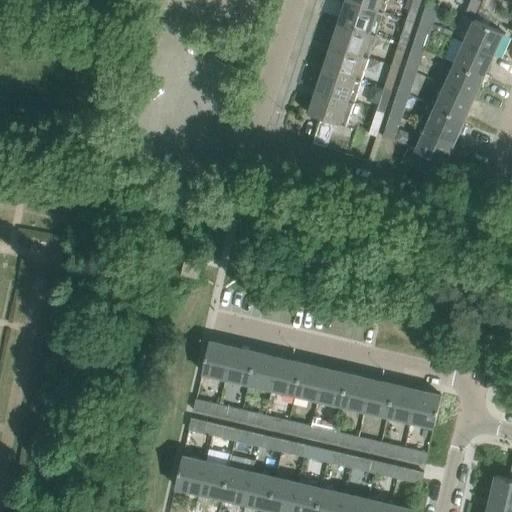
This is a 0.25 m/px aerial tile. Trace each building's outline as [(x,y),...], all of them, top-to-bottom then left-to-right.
[(350,0),(345,0),(338,22),(376,35),(384,12),(350,0)] [(350,0),(384,12),(387,0),(350,0)] [(414,22),(421,0),(412,0),(407,19),(414,22)] [(438,3),(427,0),(420,23),(431,26),(438,3)] [(407,19),(399,42),(407,45),(414,22),(407,19)] [(475,19),(465,41),(494,54),(504,32),(475,19)] [(369,58),(376,35),(338,22),(331,45),(369,58)] [(431,26),(420,23),(413,45),(423,49),(431,26)] [(465,41),(455,63),(484,76),(494,54),(465,41)] [(407,45),(399,42),(391,65),(399,68),(407,45)] [(331,45),(324,67),(362,80),(369,58),(331,45)] [(423,49),(413,45),(405,68),(416,72),(423,49)] [(455,63),(445,84),(474,98),(484,76),(455,63)] [(392,90),(399,68),(391,65),(384,87),(392,90)] [(354,102),(362,80),(324,67),(316,90),(354,102)] [(416,72),(405,68),(398,91),(408,94),(416,72)] [(465,119),(474,98),(445,84),(435,106),(465,119)] [(392,90),(384,87),(377,109),(385,112),(392,90)] [(316,90),(309,113),(321,117),(313,143),(327,147),(335,122),(347,125),(354,102),(316,90)] [(408,94),(398,91),(390,114),(401,117),(408,94)] [(435,106),(425,128),(455,141),(465,119),(435,106)] [(377,135),(385,112),(377,109),(369,133),(377,135)] [(401,117),(390,114),(383,136),(393,140),(394,139),(401,117)] [(445,163),(455,141),(425,128),(416,149),(409,145),(408,146),(401,162),(437,178),(444,163),(445,163)] [(199,278),(202,264),(192,262),(185,260),(181,274),(199,278)] [(202,372),(225,377),(232,346),(210,341),(202,372)] [(256,351),(232,346),(225,377),(248,382),(256,351)] [(279,357),(256,351),(248,382),(272,388),(279,357)] [(302,362),(279,357),(272,388),(295,393),(302,362)] [(325,368),(302,362),(295,393),(318,399),(325,368)] [(349,373),(325,368),(318,399),(341,404),(349,373)] [(372,378),(349,373),(341,404),(365,410),(372,378)] [(395,384),(372,378),(365,410),(388,415),(395,384)] [(418,389),(395,384),(388,415),(411,421),(418,389)] [(442,395),(418,389),(411,421),(435,426),(442,395)] [(193,410),(216,415),(219,404),(196,399),(193,410)] [(216,415),(239,421),(242,410),(219,404),(216,415)] [(239,421),(263,426),(265,415),(242,410),(239,421)] [(263,426),(286,431),(289,420),(265,415),(263,426)] [(189,428),(212,434),(214,423),(191,417),(189,428)] [(314,417),(312,426),(335,431),(337,423),(321,419),(314,417)] [(286,431),(309,437),(312,426),(289,420),(286,431)] [(212,434),(235,439),(238,428),(214,423),(212,434)] [(309,437),(333,442),(335,431),(312,426),(309,437)] [(258,444),(261,434),(238,428),(235,439),(258,444)] [(333,442),(356,448),(358,437),(335,431),(333,442)] [(258,444),(282,450),(284,439),(261,434),(258,444)] [(356,448),(379,453),(382,442),(358,437),(356,448)] [(282,450),(305,455),(308,444),(284,439),(282,450)] [(379,453),(402,458),(405,447),(382,442),(379,453)] [(305,455),(328,461),(331,450),(308,444),(305,455)] [(428,453),(405,447),(402,458),(426,464),(428,453)] [(328,461),(352,466),(354,455),(331,450),(328,461)] [(176,486),(198,491),(206,460),(183,455),(176,486)] [(352,466),(375,472),(377,461),(354,455),(352,466)] [(229,466),(206,460),(198,491),(222,497),(229,466)] [(375,472),(398,477),(401,466),(377,461),(375,472)] [(222,497),(245,502),(252,471),(229,466),(222,497)] [(401,466),(398,477),(421,482),(424,472),(401,466)] [(276,477),(252,471),(245,502),(268,508),(276,477)] [(496,474),(491,497),(511,502),(511,478),(509,478),(496,474)] [(268,508),(286,511),(291,511),(299,482),(276,477),(268,508)] [(316,511),(322,487),(299,482),(291,511),(316,511)] [(316,511),(340,511),(345,493),(322,487),(316,511)] [(365,511),(369,498),(345,493),(340,511),(365,511)] [(511,511),(511,502),(491,497),(487,511),(511,511)] [(365,511),(390,511),(392,504),(369,498),(365,511)]
